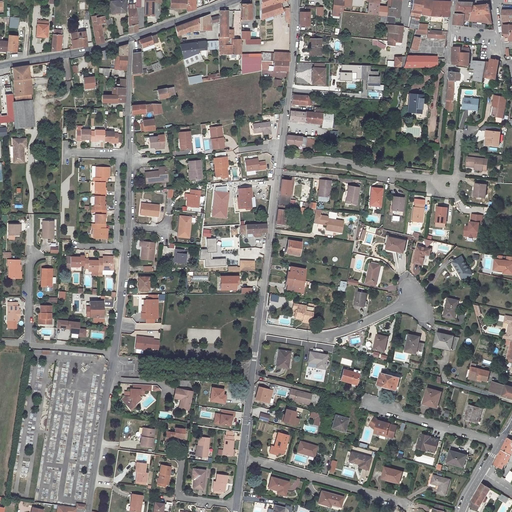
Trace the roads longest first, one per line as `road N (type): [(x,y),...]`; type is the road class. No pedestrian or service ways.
road 1 (residential): [(434,179),(453,0)]
road 2 (residential): [(280,160),(259,326)]
road 3 (residential): [(242,457),(403,501)]
road 4 (residential): [(259,326),(339,331),(414,296)]
road 5 (residential): [(88,511),(112,352)]
road 6 (residential): [(292,0),(280,160)]
road 7 (residential): [(280,160),(323,159),(434,179)]
road 8 (residential): [(366,404),(498,444)]
road 9 (secondary): [(0,66),(132,39)]
road 10 (residential): [(259,326),(242,457)]
road 11 (residential): [(29,344),(29,217)]
